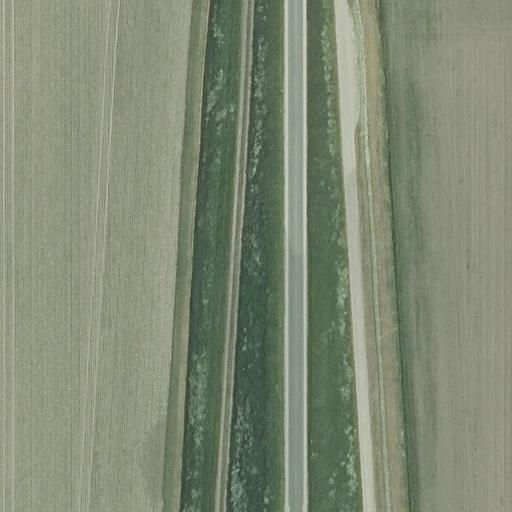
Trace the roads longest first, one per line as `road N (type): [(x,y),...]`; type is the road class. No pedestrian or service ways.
road 1 (track): [(249,0),(220,511)]
road 2 (unclassified): [(294,511),(293,0)]
